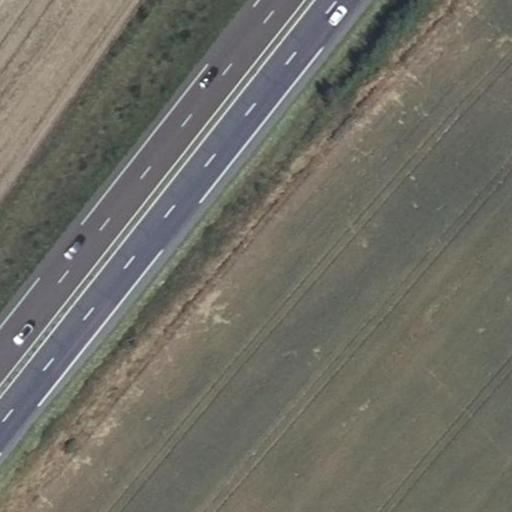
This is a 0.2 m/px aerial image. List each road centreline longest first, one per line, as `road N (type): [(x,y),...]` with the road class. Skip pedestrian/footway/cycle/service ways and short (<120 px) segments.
road 1 (motorway): [(0,436),(345,0)]
road 2 (motorway): [(280,0),(0,351)]
